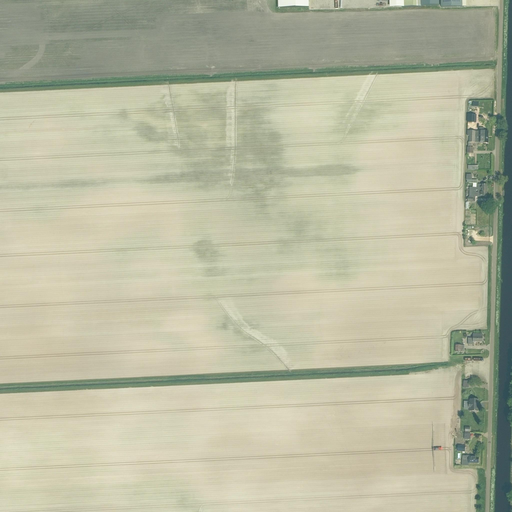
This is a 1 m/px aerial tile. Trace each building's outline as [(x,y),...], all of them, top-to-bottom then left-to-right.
[(278,0),(278,8),(309,8),(308,0),(278,0)] [(468,115),(468,123),(476,123),(476,115),(468,115)] [(467,131),(467,136),(468,136),(469,136),(475,136),(475,137),(479,137),(488,138),(488,132),(484,132),(484,129),(479,129),(479,132),(477,132),(477,131),(470,131),(468,131),(467,131)] [(466,147),(466,154),(468,154),(472,154),(473,148),(471,148),(471,143),(475,143),(475,140),(479,141),(479,143),(488,144),(488,138),(479,137),(475,137),(475,136),(469,136),(469,140),(469,143),(468,143),(468,147),(466,147)] [(466,175),(466,180),(467,180),(467,183),(476,184),(476,180),(472,180),(472,175),(466,175)] [(487,197),(487,191),(469,190),(469,198),(468,198),(467,202),(473,202),(473,197),(478,197),(487,197)] [(482,343),(482,334),(473,334),(473,339),(468,338),(468,345),(474,345),(474,343),(482,343)] [(464,401),(464,409),(468,409),(468,407),(469,407),(469,408),(470,408),(470,412),(471,412),(472,413),(473,413),(475,413),(476,413),(476,412),(478,412),(479,400),(470,400),(470,404),(469,404),(468,404),(468,401),(464,401)] [(463,460),(462,466),(469,466),(469,464),(479,464),(479,458),(474,458),(474,456),(468,456),(463,456),(463,460)]
